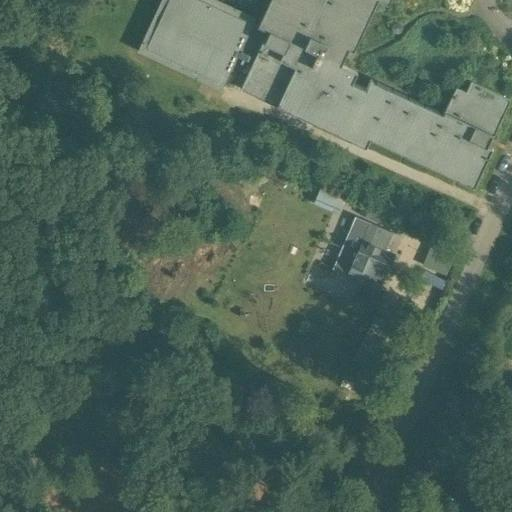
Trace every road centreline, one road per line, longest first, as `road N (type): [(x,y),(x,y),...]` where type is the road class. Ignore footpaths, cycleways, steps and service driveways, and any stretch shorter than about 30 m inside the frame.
road 1 (track): [(0,284),(484,511)]
road 2 (unclassified): [(368,511),(511,177)]
